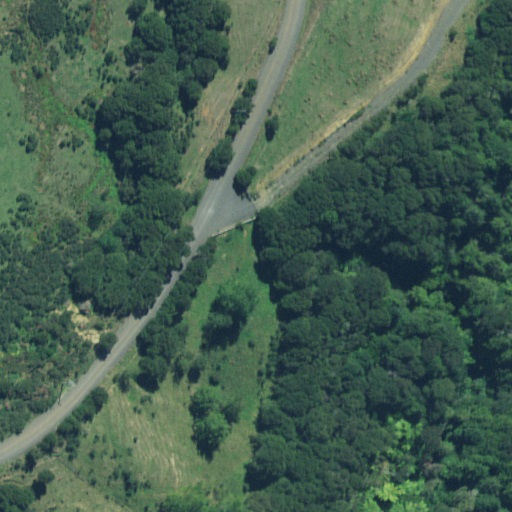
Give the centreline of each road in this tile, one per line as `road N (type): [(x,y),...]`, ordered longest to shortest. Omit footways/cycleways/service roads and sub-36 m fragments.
road 1 (unclassified): [(450,0),(348,121),(248,216),(196,249)]
road 2 (unclassified): [(196,249),(60,430),(0,457)]
road 3 (unclassified): [(196,249),(300,0)]
